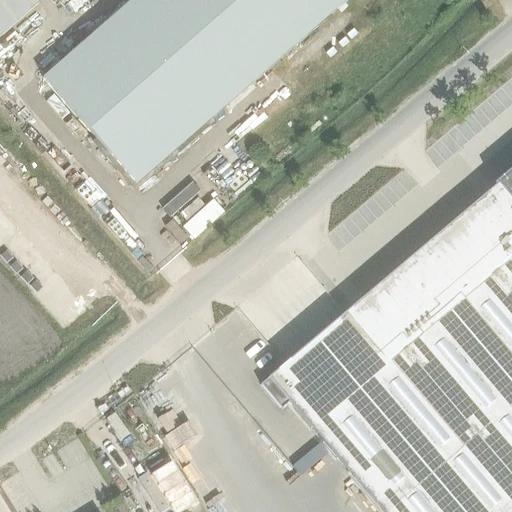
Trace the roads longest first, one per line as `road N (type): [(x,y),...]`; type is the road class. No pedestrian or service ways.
road 1 (unclassified): [(0,449),(511,33)]
road 2 (unknown): [(511,277),(391,134)]
